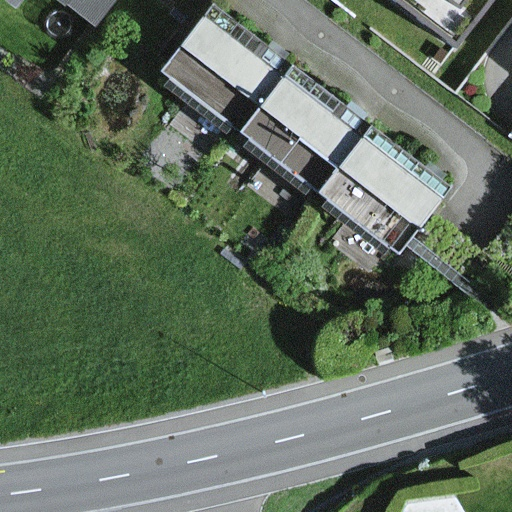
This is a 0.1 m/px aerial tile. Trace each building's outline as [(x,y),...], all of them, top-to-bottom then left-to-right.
[(8,0),(13,3),(15,0),(72,0),(107,27),(127,0),(8,0)] [(291,57),(216,0),(211,0),(164,61),(241,120),(291,57)] [(506,0),(387,0),(465,57),(506,0)] [(291,57),(241,120),(321,182),(370,118),(291,57)] [(452,180),(370,118),(321,182),(403,244),(452,180)]
